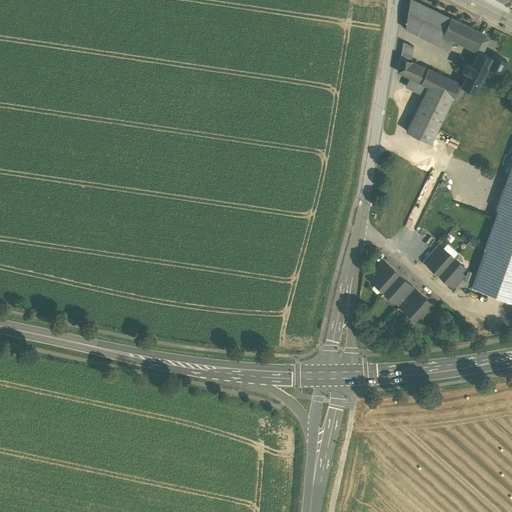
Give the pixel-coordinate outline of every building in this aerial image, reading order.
[(450,18),(414,0),(409,0),(405,29),(449,50),(454,40),(443,34),(450,18)] [(484,34),(451,17),(450,18),(443,34),(454,40),(476,50),(483,37),(484,34)] [(489,39),(483,37),(476,50),(479,51),(482,52),(489,39)] [(413,46),(403,41),(400,56),(411,61),(413,46)] [(482,52),(479,51),(472,65),(467,62),(463,69),(468,72),(461,86),(475,93),(488,66),(493,57),(492,57),(482,52)] [(507,60),(494,54),(492,57),(493,57),(488,66),(500,72),(507,60)] [(411,61),(400,56),(398,71),(410,77),(414,78),(421,66),(411,61)] [(421,66),(414,78),(419,83),(421,82),(420,82),(426,69),(421,66)] [(460,84),(426,69),(420,82),(421,82),(428,86),(453,98),(458,88),(460,84)] [(419,83),(414,78),(410,77),(406,86),(424,95),(428,86),(421,82),(419,83)] [(453,98),(428,86),(424,95),(406,131),(431,143),(453,98)] [(463,90),(458,88),(453,98),(458,100),(463,90)] [(511,162),(495,209),(498,210),(511,214),(511,162)] [(410,216),(417,219),(427,197),(421,194),(410,216)] [(511,214),(498,210),(484,248),(485,249),(472,286),(511,300),(511,214)] [(438,244),(423,260),(429,264),(443,248),(438,244)] [(429,264),(428,265),(439,274),(454,257),(443,248),(429,264)] [(464,267),(454,257),(439,274),(449,283),(460,271),(464,267)] [(383,261),(368,277),(374,281),(388,265),(383,261)] [(374,281),(373,282),(384,291),(399,274),(388,265),(374,281)] [(460,271),(449,283),(455,288),(465,276),(460,271)] [(399,274),(384,291),(394,300),(409,284),(399,274)] [(409,284),(394,300),(400,305),(414,289),(409,284)] [(414,289),(400,305),(405,309),(419,293),(414,289)] [(430,303),(420,293),(419,293),(405,309),(404,310),(415,319),(418,316),(430,303)] [(430,303),(418,316),(423,320),(435,307),(430,303)]
